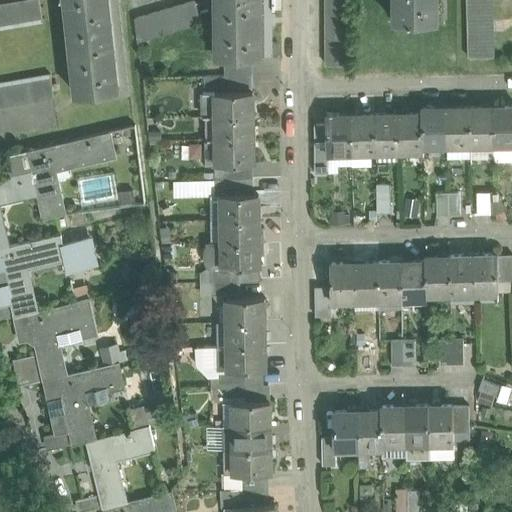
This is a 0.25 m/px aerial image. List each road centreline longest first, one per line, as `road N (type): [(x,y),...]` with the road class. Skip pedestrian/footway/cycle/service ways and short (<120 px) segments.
road 1 (residential): [(296,87),(511,83)]
road 2 (residential): [(298,236),(511,230)]
road 3 (residential): [(304,384),(469,380)]
road 4 (residential): [(298,236),(296,87)]
road 5 (residential): [(304,384),(298,236)]
road 6 (residential): [(0,379),(55,511)]
road 7 (residential): [(313,511),(304,384)]
